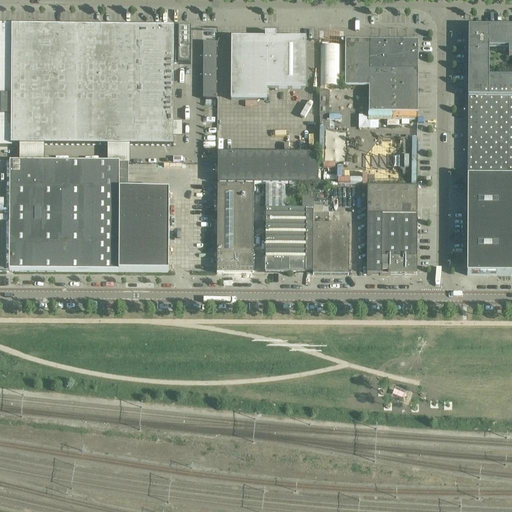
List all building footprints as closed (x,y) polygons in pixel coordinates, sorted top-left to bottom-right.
[(173,95),(173,64),(190,64),(191,28),(13,27),(13,25),(0,25),(0,145),(1,146),(1,147),(11,147),(11,145),(36,145),(173,146),(173,95)] [(511,28),(468,28),(467,179),(511,179),(511,28)] [(305,89),(305,41),(305,39),(298,39),(283,39),(259,39),(242,39),(231,39),(231,101),(267,101),(267,89),(305,89)] [(417,115),(418,43),(369,42),(349,42),(345,42),(345,88),(369,88),(369,114),(417,115)] [(216,100),(217,44),(217,43),(204,43),(204,100),(216,100)] [(361,115),(360,128),(378,129),(379,121),(365,120),(366,116),(361,115)] [(317,185),(317,157),(218,156),(218,185),(317,185)] [(414,181),(414,159),(365,159),(364,181),(414,181)] [(0,272),(119,273),(119,192),(119,164),(0,163),(0,272)] [(511,276),(511,179),(467,179),(467,276),(511,276)] [(253,275),(253,187),(217,187),(217,275),(253,275)] [(417,276),(417,216),(417,188),(367,188),(367,276),(417,276)] [(313,272),(313,215),(313,211),(265,211),(265,275),(305,275),(305,272),(313,272)] [(349,265),(349,225),(328,225),(328,215),(313,215),(313,272),(313,275),(349,276),(349,265)]
